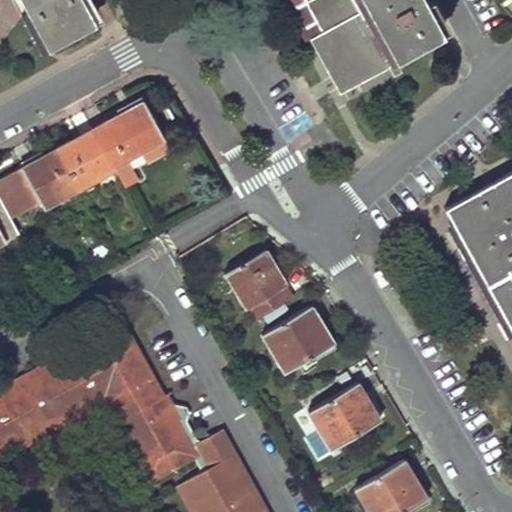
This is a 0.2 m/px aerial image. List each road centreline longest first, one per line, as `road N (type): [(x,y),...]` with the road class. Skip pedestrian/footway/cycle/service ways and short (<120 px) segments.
road 1 (residential): [(323,236),(494,511)]
road 2 (residential): [(306,224),(301,193),(205,24),(172,20),(155,30)]
road 3 (residential): [(155,30),(277,219),(306,224)]
road 4 (residential): [(494,76),(359,192),(323,236)]
road 5 (residential): [(155,30),(0,118)]
